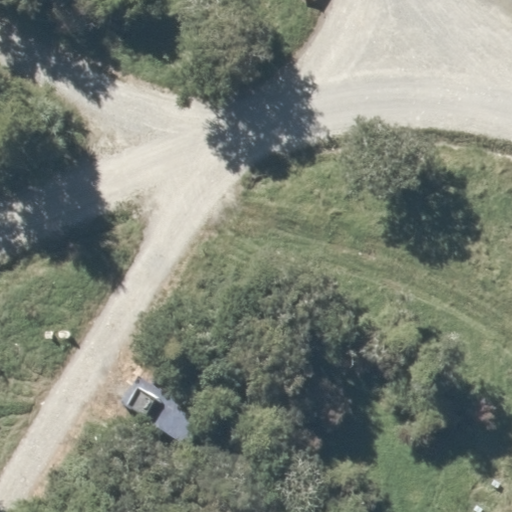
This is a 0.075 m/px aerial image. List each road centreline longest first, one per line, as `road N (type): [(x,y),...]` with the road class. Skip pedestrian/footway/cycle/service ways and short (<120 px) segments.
road 1 (track): [(0,211),(316,89),(458,76),(511,91)]
road 2 (track): [(251,114),(0,504)]
